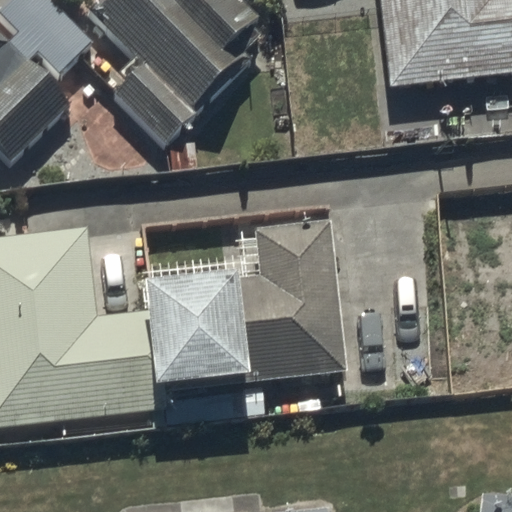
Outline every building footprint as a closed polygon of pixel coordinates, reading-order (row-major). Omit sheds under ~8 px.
[(0,171),(5,177),(69,118),(51,98),(93,60),(37,0),(21,0),(0,19),(0,171)] [(181,0),(112,0),(87,26),(135,72),(114,93),(120,98),(111,108),(167,162),(277,48),(226,0),(193,0),(188,6),(181,0)] [(511,0),(376,0),(389,107),(511,94),(511,0)] [(476,302),(511,298),(511,214),(468,219),(476,302)] [(84,249),(0,257),(0,446),(146,431),(145,424),(244,414),(243,402),(343,392),(327,241),(253,249),(257,294),(136,307),(137,325),(92,330),(84,249)]
